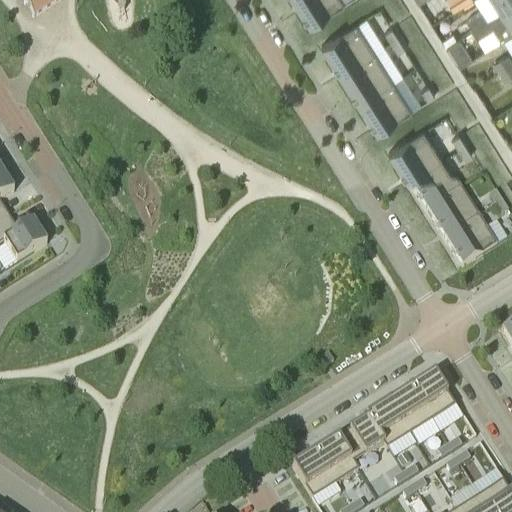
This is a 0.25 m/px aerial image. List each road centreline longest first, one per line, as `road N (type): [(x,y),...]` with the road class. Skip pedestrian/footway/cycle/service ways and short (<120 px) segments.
road 1 (residential): [(445,329),(237,0)]
road 2 (residential): [(0,316),(87,257),(92,243),(0,89)]
road 3 (residential): [(239,456),(445,329)]
road 4 (residential): [(511,436),(445,329)]
